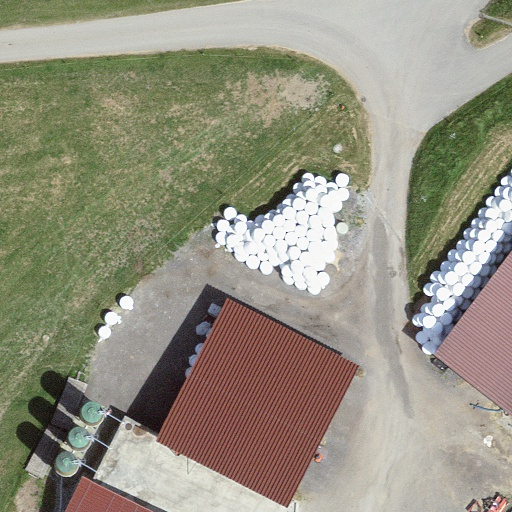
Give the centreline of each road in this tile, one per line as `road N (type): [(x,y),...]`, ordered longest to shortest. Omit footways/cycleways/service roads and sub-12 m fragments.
road 1 (track): [(511,34),(419,65),(395,129),(357,511)]
road 2 (unclassified): [(387,5),(0,46)]
